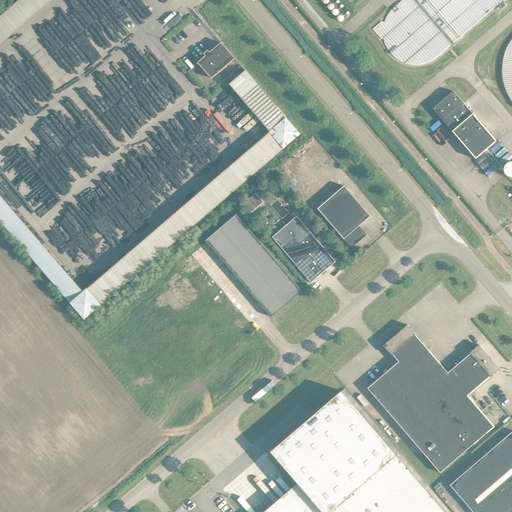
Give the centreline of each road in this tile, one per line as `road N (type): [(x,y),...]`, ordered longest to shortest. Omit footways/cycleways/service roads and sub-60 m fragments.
road 1 (unclassified): [(113,511),(438,226)]
road 2 (unclassified): [(254,0),(438,226)]
road 3 (unknown): [(342,310),(366,343),(352,372),(359,390),(464,511)]
road 4 (unknown): [(32,221),(189,82)]
road 5 (unknown): [(0,138),(155,18)]
road 6 (unknown): [(288,359),(196,246)]
